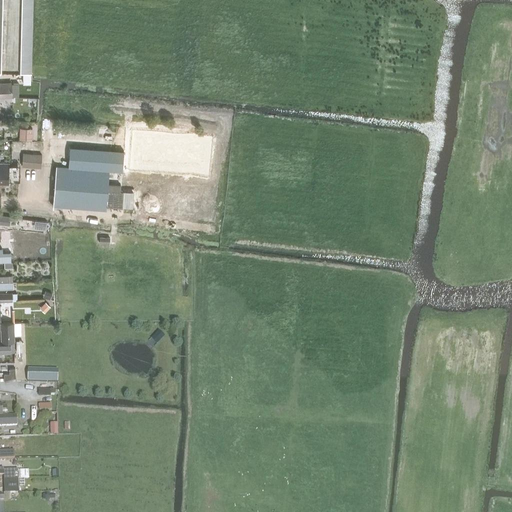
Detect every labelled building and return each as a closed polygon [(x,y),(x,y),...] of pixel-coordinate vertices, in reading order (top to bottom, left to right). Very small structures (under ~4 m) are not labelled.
[(0,98),(12,98),(11,82),(0,82),(0,98)] [(15,87),(14,99),(18,99),(19,91),(34,93),(34,88),(15,87)] [(16,119),(15,112),(5,112),(6,120),(16,119)] [(32,129),(20,128),(19,140),(32,141),(32,129)] [(69,167),(109,170),(111,150),(70,147),(69,167)] [(41,168),(41,155),(23,154),(22,167),(41,168)] [(0,183),(8,184),(9,164),(0,163),(0,183)] [(109,170),(69,167),(56,166),(52,206),(106,210),(106,206),(108,184),(109,170)] [(108,184),(106,206),(122,207),(123,191),(120,191),(120,185),(108,184)] [(0,224),(9,226),(10,216),(0,215),(0,224)] [(15,217),(15,225),(33,227),(34,219),(15,217)] [(12,293),(0,293),(0,301),(12,302),(12,293)] [(0,323),(0,326),(0,330),(1,343),(14,343),(14,323),(0,323)] [(158,331),(153,336),(160,342),(164,337),(158,331)] [(0,352),(15,352),(14,343),(1,343),(0,343),(0,352)] [(15,369),(9,369),(9,374),(3,374),(4,382),(15,381),(15,369)] [(57,370),(27,369),(27,382),(57,383),(57,370)] [(16,416),(0,416),(0,425),(17,425),(16,416)] [(0,459),(14,459),(14,452),(0,451),(0,459)] [(0,467),(0,475),(3,476),(3,480),(18,479),(18,469),(3,469),(3,467),(0,467)] [(18,479),(3,480),(4,492),(18,492),(18,479)] [(21,511),(21,507),(17,507),(16,494),(0,494),(0,507),(3,508),(2,511),(21,511)]
